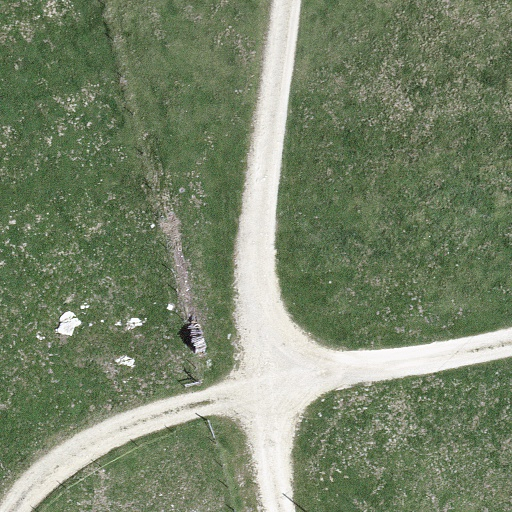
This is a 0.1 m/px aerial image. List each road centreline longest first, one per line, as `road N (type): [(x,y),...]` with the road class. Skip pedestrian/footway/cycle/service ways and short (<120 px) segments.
road 1 (track): [(511,340),(266,385),(255,262),(285,0)]
road 2 (track): [(280,511),(266,385),(104,435),(35,481),(10,511)]
